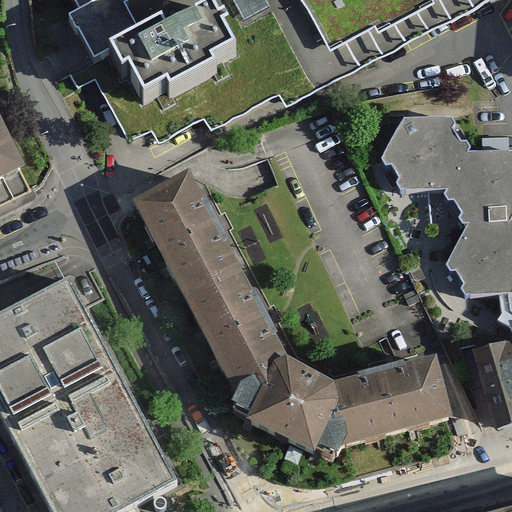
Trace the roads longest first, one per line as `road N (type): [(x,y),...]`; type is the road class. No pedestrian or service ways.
road 1 (residential): [(251,511),(91,208)]
road 2 (residential): [(91,208),(34,78),(10,13),(13,0)]
road 3 (tertiary): [(386,511),(511,477)]
